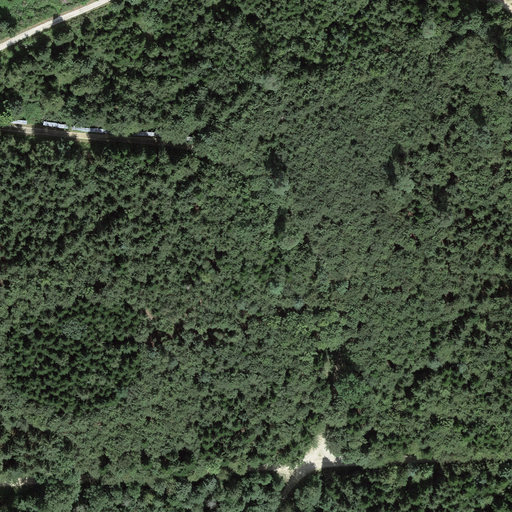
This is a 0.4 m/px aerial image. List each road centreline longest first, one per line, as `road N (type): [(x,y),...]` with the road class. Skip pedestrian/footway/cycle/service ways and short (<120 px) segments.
road 1 (track): [(270,511),(316,462),(340,307),(321,256),(233,162),(177,139),(0,126)]
road 2 (track): [(511,455),(158,472)]
road 3 (track): [(0,482),(158,472)]
